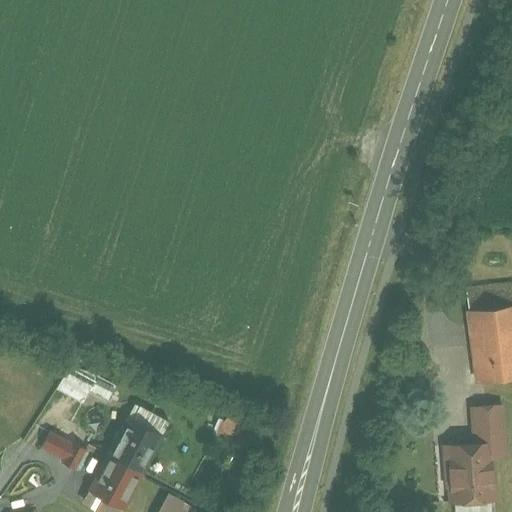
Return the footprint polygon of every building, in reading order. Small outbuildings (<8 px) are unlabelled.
[(472,299),(468,299),(476,371),(511,367),(511,269),(469,274),(472,299)] [(81,390),(101,399),(107,385),(61,364),(51,387),(77,399),(81,390)] [(474,429),(444,431),(449,490),(456,490),(457,510),(498,506),(496,487),(500,486),(497,447),(511,446),(511,443),(508,392),(472,395),(474,429)] [(135,403),(83,499),(108,511),(120,511),(169,421),(135,403)] [(50,428),(40,447),(64,460),(63,464),(76,471),(88,449),(83,446),(92,430),(64,415),(55,431),(50,428)] [(191,511),(194,506),(159,489),(148,511),(191,511)]
